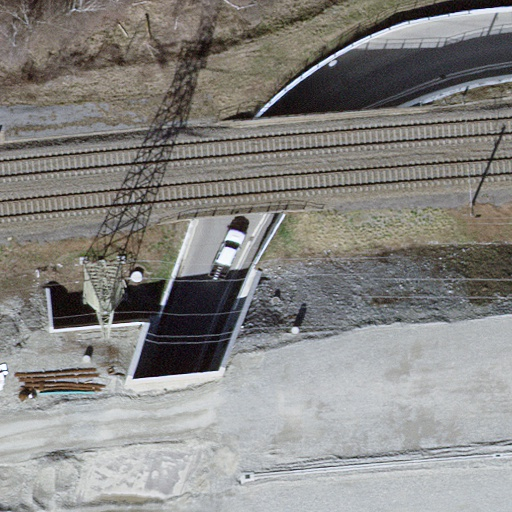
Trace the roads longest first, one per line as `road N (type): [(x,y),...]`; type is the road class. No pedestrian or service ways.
road 1 (tertiary): [(140,511),(171,369),(225,234),(281,137),(298,116),(354,80),(444,43),(511,33)]
road 2 (motorway): [(511,401),(0,457)]
